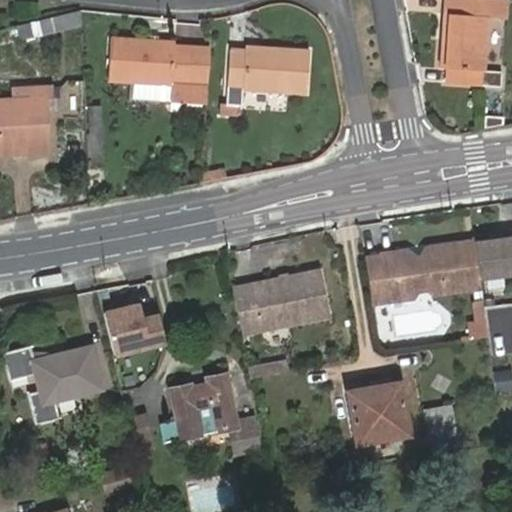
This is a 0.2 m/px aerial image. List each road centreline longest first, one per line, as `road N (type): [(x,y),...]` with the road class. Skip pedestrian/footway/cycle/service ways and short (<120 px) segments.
road 1 (tertiary): [(373,184),(0,258)]
road 2 (residential): [(333,0),(352,55),(373,184)]
road 3 (residential): [(419,174),(387,0)]
